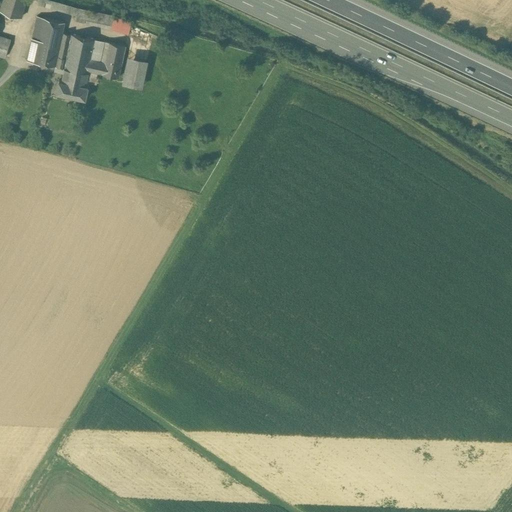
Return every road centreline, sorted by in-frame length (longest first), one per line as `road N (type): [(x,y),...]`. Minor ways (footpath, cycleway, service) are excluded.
road 1 (motorway): [(256,0),(511,118)]
road 2 (motorway): [(511,78),(345,0)]
